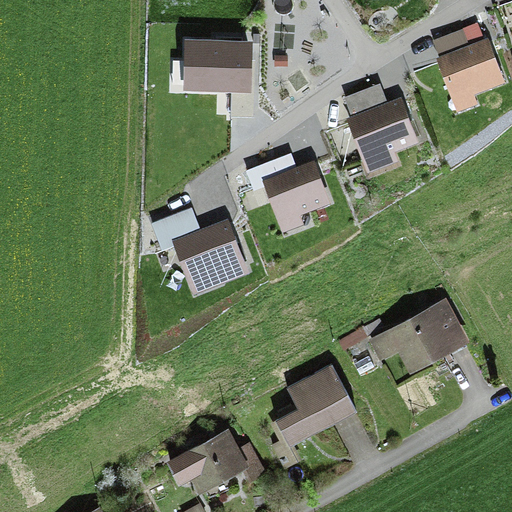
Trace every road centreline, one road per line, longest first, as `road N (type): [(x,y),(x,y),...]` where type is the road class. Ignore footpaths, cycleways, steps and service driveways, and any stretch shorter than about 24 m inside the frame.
road 1 (residential): [(227,165),(373,62),(333,0)]
road 2 (residential): [(299,511),(506,391)]
